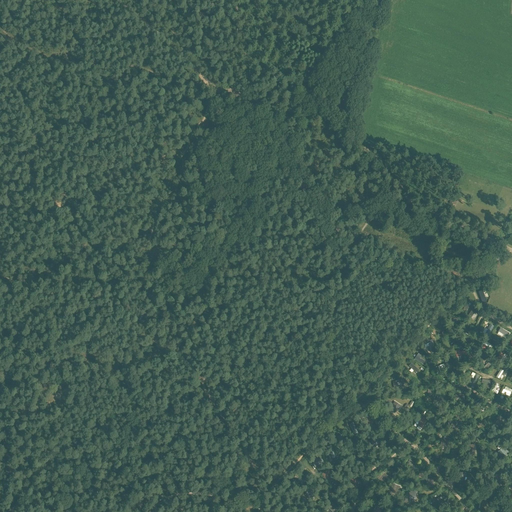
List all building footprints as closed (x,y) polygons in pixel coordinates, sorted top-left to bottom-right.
[(483,302),(487,300),(482,289),(478,291),(483,302)] [(470,300),(463,309),(466,311),(473,302),(470,300)] [(473,308),(467,317),(471,319),(477,310),(473,308)] [(446,332),(443,331),(438,339),(441,341),(446,332)] [(459,336),(468,343),(471,340),(462,333),(459,336)] [(483,345),(490,350),(493,346),(486,341),(483,345)] [(496,359),(499,361),(505,353),(502,351),(496,359)] [(417,354),(414,358),(424,364),(427,360),(417,354)] [(418,370),(411,362),(408,365),(415,372),(418,370)] [(438,367),(440,372),(441,373),(446,371),(443,365),(438,367)] [(475,374),(469,385),(473,386),(478,375),(475,374)] [(404,386),(402,378),(399,379),(399,382),(393,383),(394,387),(400,386),(400,387),(404,386)] [(474,405),(477,410),(483,407),(480,401),(474,405)] [(394,402),(392,408),(395,409),(395,410),(398,411),(401,404),(397,402),(397,403),(394,402)] [(372,416),(365,420),(369,426),(375,422),(374,419),(374,418),(373,419),(372,416)] [(498,417),(499,418),(496,423),(500,425),(504,419),(499,416),(498,417)] [(427,427),(429,424),(423,420),(424,419),(422,417),(418,422),(421,424),(419,426),(423,428),(425,425),(427,427)] [(354,436),(359,434),(354,422),(349,424),(354,436)] [(342,446),(346,444),(341,433),(337,435),(342,446)] [(381,441),(383,440),(382,437),(371,442),(374,448),(382,444),(381,441)] [(327,446),(333,458),(337,456),(331,444),(327,446)] [(502,458),(507,451),(501,447),(496,453),(502,458)] [(349,461),(353,465),(359,459),(355,455),(349,461)] [(313,463),(316,467),(323,462),(320,458),(313,463)] [(409,470),(414,466),(412,464),(411,465),(408,462),(406,464),(408,466),(407,468),(409,470)] [(331,477),(330,478),(329,474),(330,473),(328,470),(322,473),(325,481),(327,480),(328,483),(333,480),(331,477)] [(459,475),(458,481),(464,482),(466,482),(467,478),(465,477),(465,473),(458,472),(458,475),(459,475)] [(294,482),(298,487),(307,479),(304,475),(294,482)] [(385,479),(388,476),(385,475),(383,478),(382,477),(379,480),(384,484),(387,481),(385,479)] [(391,490),(397,492),(400,485),(394,482),(391,490)] [(309,490),(305,495),(311,499),(314,495),(310,492),(311,491),(309,490)] [(440,507),(445,505),(444,504),(447,503),(445,498),(437,501),(440,507)] [(333,506),(334,505),(331,501),(326,506),(332,511),(334,511),(337,509),(333,506)]
